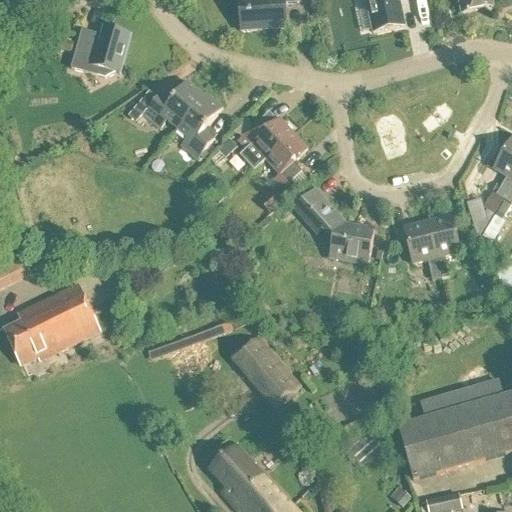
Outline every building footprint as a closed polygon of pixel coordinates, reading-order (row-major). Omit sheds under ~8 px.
[(299,5),(298,0),(249,0),(239,1),(241,35),(287,32),(285,6),(299,5)] [(399,2),(406,0),(365,0),(373,36),(405,29),(399,2)] [(457,0),(461,17),(493,9),(491,0),(457,0)] [(120,77),(130,38),(104,31),(102,39),(82,33),(71,72),(106,81),(115,76),(120,77)] [(61,40),(57,52),(71,56),(74,44),(61,40)] [(150,95),(129,120),(136,126),(144,116),(161,131),(167,124),(178,133),(205,101),(205,100),(187,86),(171,105),(161,97),(157,101),(150,95)] [(205,101),(178,133),(187,141),(181,148),(198,162),(215,143),(204,134),(223,112),(206,98),(205,100),(205,101)] [(238,143),(247,153),(240,160),(253,175),(266,163),(294,137),(279,122),(265,135),(257,126),(238,143)] [(266,163),(279,178),(274,182),(283,192),(302,175),(294,166),(308,153),(294,137),(266,163)] [(496,198),(503,203),(511,189),(511,141),(493,173),(506,181),(496,198)] [(226,162),(237,151),(230,144),(219,154),(226,162)] [(511,189),(503,203),(511,208),(511,206),(511,189)] [(315,193),(294,212),(317,238),(322,234),(332,246),(329,262),(368,269),(375,232),(346,227),(315,193)] [(259,206),(269,217),(282,204),(273,194),(259,206)] [(481,203),(467,207),(477,243),(502,205),(493,200),(484,214),(481,203)] [(498,215),(505,220),(511,210),(504,205),(498,215)] [(428,225),(441,282),(450,280),(445,260),(460,256),(451,219),(428,225)] [(441,282),(428,225),(404,231),(413,268),(414,267),(428,264),(431,277),(432,284),(441,282)] [(0,267),(0,294),(33,279),(22,257),(0,267)] [(511,265),(508,263),(489,290),(511,305),(511,265)] [(39,365),(101,336),(79,289),(17,318),(22,327),(5,335),(21,369),(38,361),(39,365)] [(329,318),(333,331),(342,329),(338,316),(329,318)] [(255,338),(228,360),(276,414),(305,389),(255,338)] [(420,407),(425,422),(398,430),(413,484),(511,455),(511,397),(504,400),(499,385),(420,407)] [(248,458),(237,447),(209,473),(222,487),(218,490),(223,495),(221,496),(228,504),(227,505),(233,511),(298,511),(267,480),(263,479),(260,476),(262,474),(248,458)] [(391,500),(403,510),(411,500),(398,491),(391,500)] [(461,511),(459,498),(419,507),(420,511),(461,511)]
